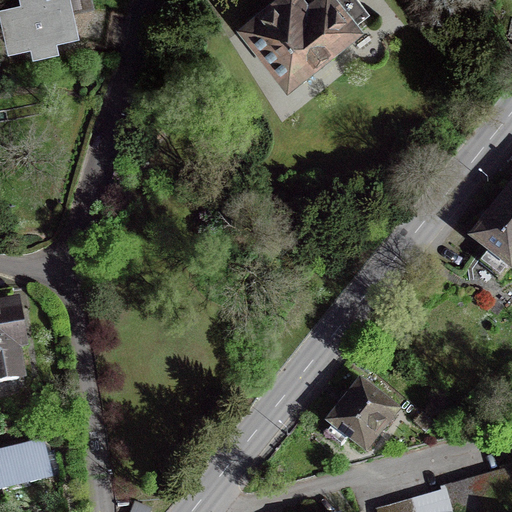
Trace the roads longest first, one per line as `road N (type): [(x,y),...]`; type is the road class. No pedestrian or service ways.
road 1 (tertiary): [(191,511),(511,112)]
road 2 (residential): [(58,274),(142,0)]
road 3 (residential): [(102,511),(80,332),(58,274)]
